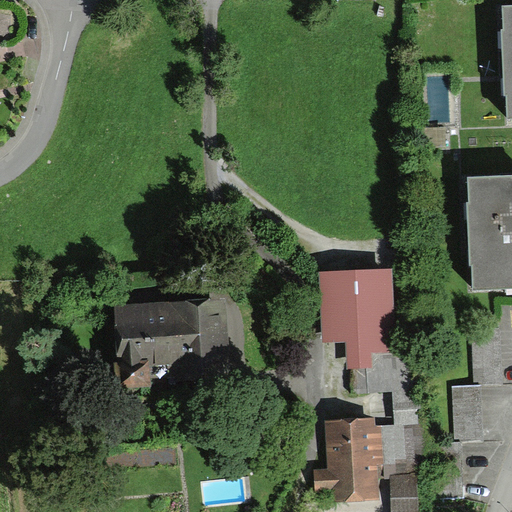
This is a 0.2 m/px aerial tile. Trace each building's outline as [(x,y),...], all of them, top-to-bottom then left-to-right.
[(511,7),(501,8),(504,117),(511,117),(511,7)] [(511,175),(468,177),(472,290),(511,289),(511,175)] [(383,277),(327,279),(329,333),(385,332),(383,277)] [(220,308),(120,315),(125,381),(225,373),(220,308)] [(499,384),(497,332),(473,332),(475,385),(499,384)] [(477,388),(453,389),(455,441),(479,440),(477,388)] [(328,426),(331,502),(374,501),(372,462),(421,460),(420,431),(371,432),(370,425),(328,426)] [(459,447),(434,448),(435,498),(461,497),(459,447)]
